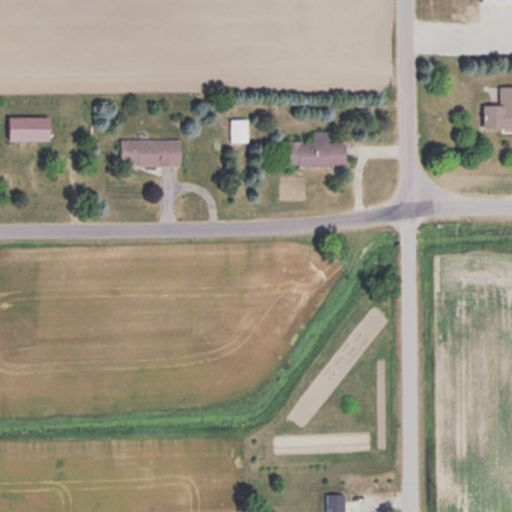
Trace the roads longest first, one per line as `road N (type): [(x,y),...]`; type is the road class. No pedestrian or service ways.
road 1 (residential): [(0,234),(314,229),(450,206),(511,205)]
road 2 (residential): [(412,511),(405,0)]
